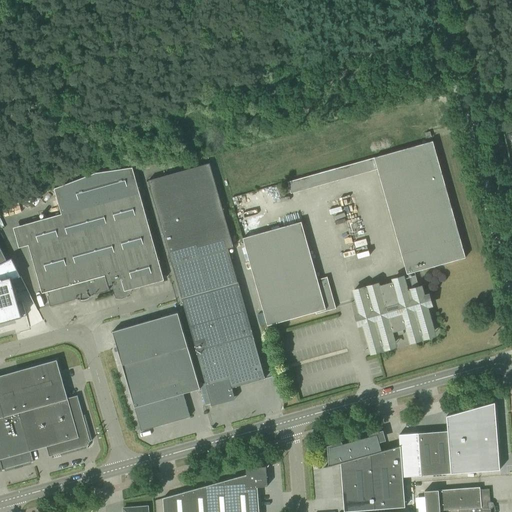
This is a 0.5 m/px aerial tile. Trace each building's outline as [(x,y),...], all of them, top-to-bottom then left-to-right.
[(374,158),(407,274),(414,272),(465,258),(432,141),(374,158)] [(148,180),(172,264),(228,248),(232,247),(209,163),(148,180)] [(344,166),(347,178),(358,175),(355,163),(344,166)] [(61,214),(23,225),(29,245),(39,284),(42,293),(48,292),(49,295),(48,296),(50,306),(75,299),(75,298),(76,298),(78,299),(79,299),(81,300),(81,299),(84,299),(86,298),(89,296),(90,297),(91,296),(92,295),(93,293),(94,293),(94,294),(109,290),(109,288),(112,287),(115,297),(115,298),(116,298),(117,299),(118,299),(119,299),(120,299),(122,299),(123,298),(124,298),(125,297),(126,297),(127,296),(128,296),(129,295),(130,294),(129,294),(128,290),(164,280),(161,271),(139,192),(132,168),(96,173),(54,189),(61,214)] [(315,174),(319,186),(328,183),(325,171),(315,174)] [(301,222),(242,238),(264,316),(267,326),(315,312),(316,312),(311,293),(320,290),(320,289),(329,287),(327,277),(317,279),(301,222)] [(364,227),(350,230),(352,237),(341,239),(342,245),(363,241),(364,245),(355,246),(356,252),(369,250),(364,227)] [(344,258),(356,256),(354,247),(342,250),(344,258)] [(0,323),(26,316),(22,302),(18,303),(12,281),(20,276),(12,258),(7,261),(0,264),(0,323)] [(431,322),(426,305),(430,304),(428,297),(424,298),(421,286),(419,287),(415,276),(404,279),(403,275),(391,279),(392,282),(380,286),(379,282),(352,290),(358,313),(356,313),(359,324),(362,323),(370,350),(394,343),(392,333),(396,332),(397,336),(403,334),(402,330),(406,329),(409,339),(410,339),(410,338),(425,334),(426,333),(428,332),(429,330),(430,329),(431,328),(431,327),(431,326),(431,325),(431,324),(431,323),(431,322)] [(232,388),(265,378),(237,282),(181,298),(206,385),(205,385),(211,406),(235,399),(233,394),(232,388)] [(178,312),(112,331),(141,431),(190,417),(183,393),(200,388),(178,312)] [(57,360),(0,375),(0,404),(3,417),(19,412),(30,451),(46,447),(49,457),(84,447),(89,438),(77,396),(67,398),(57,360)] [(418,433),(421,476),(500,470),(498,446),(494,402),(454,414),(446,416),(447,431),(418,433)] [(3,417),(0,404),(0,461),(2,470),(33,461),(30,451),(19,412),(3,417)] [(377,435),(329,448),(330,462),(330,465),(332,465),(333,466),(340,463),(344,511),(405,507),(402,477),(421,476),(418,433),(399,434),(399,446),(381,451),(377,435)] [(259,511),(257,487),(267,486),(266,466),(246,468),(246,475),(163,498),(163,511),(259,511)] [(438,490),(424,491),(425,511),(439,511),(440,510),(461,509),(461,511),(490,511),(490,508),(488,509),(487,502),(490,502),(489,489),(479,490),(479,487),(438,490)]
